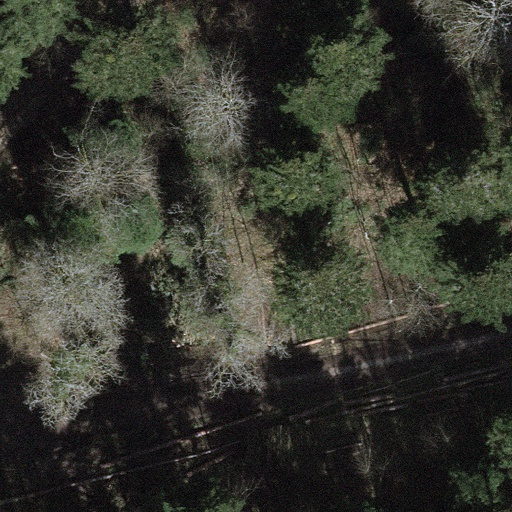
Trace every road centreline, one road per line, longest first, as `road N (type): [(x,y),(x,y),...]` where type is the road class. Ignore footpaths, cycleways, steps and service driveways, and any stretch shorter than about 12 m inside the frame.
road 1 (track): [(511,337),(0,443)]
road 2 (track): [(120,0),(0,98)]
